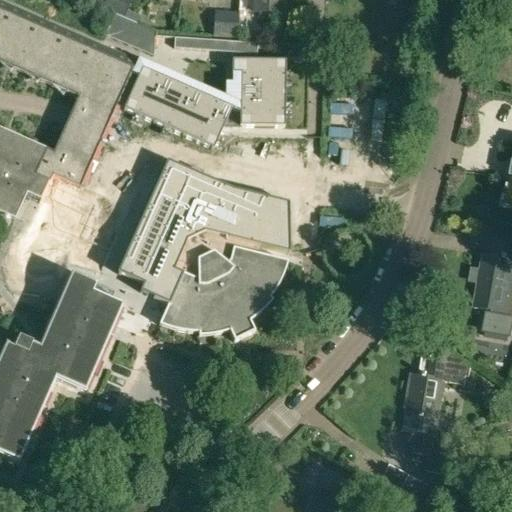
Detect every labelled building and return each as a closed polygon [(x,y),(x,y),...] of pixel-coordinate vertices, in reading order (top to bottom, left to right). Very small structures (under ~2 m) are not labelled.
[(106,0),(103,9),(113,14),(119,0),(106,0)] [(119,0),(113,14),(115,14),(138,25),(140,18),(127,12),(132,0),(119,0)] [(283,14),(283,0),(253,0),(253,13),(283,14)] [(0,65),(77,100),(75,106),(68,120),(65,127),(53,156),(45,152),(34,177),(50,184),(53,177),(80,188),(104,135),(130,75),(135,64),(0,4),(0,65)] [(239,14),(216,13),(214,37),(237,38),(239,14)] [(156,33),(138,25),(115,14),(105,37),(154,57),(156,33)] [(264,30),(280,29),(279,19),(263,20),(264,30)] [(140,72),(123,112),(212,152),(225,123),(238,130),(283,130),(284,64),(230,64),(230,77),(239,77),(239,117),(229,113),(230,111),(140,72)] [(34,177),(45,152),(0,131),(0,215),(29,229),(28,232),(56,244),(80,188),(53,177),(50,184),(34,177)] [(279,265),(280,263),(225,249),(227,241),(288,256),(288,217),(287,213),(285,210),(283,207),(280,205),(277,203),(232,192),(179,169),(175,168),(172,168),(168,169),(165,171),(162,174),(161,177),(117,275),(143,286),(140,294),(168,307),(161,321),(164,322),(167,323),(170,324),(172,325),(175,326),(173,333),(178,334),(184,335),(189,335),(194,336),(199,336),(199,332),(202,332),(204,332),(207,331),(210,331),(212,331),(214,338),(217,337),(220,336),(223,336),(226,335),(229,334),(233,344),(254,334),(249,324),(252,322),(254,320),(256,318),(259,316),(261,314),(256,309),(258,307),(260,305),(262,303),(264,301),(266,299),(268,302),(272,297),(275,293),(277,289),(280,284),(282,279),(275,276),(276,274),(277,271),(278,268),(279,265)] [(482,258),(480,270),(473,311),(493,314),(492,318),(487,317),(485,330),(484,334),(509,339),(510,334),(511,324),(511,321),(511,316),(511,277),(510,277),(511,267),(511,248),(495,246),(493,260),(482,258)] [(5,350),(0,362),(0,456),(17,464),(54,381),(83,394),(121,308),(90,296),(95,287),(72,279),(34,363),(5,350)] [(469,378),(471,367),(471,366),(433,341),(430,364),(426,363),(423,379),(414,377),(405,433),(409,434),(406,452),(410,453),(410,454),(427,457),(425,473),(444,476),(449,449),(438,448),(440,438),(435,437),(444,384),(464,387),(466,378),(469,378)] [(428,486),(409,476),(400,494),(419,504),(424,496),(428,486)] [(428,486),(424,496),(419,504),(432,511),(445,490),(430,482),(428,486)] [(367,511),(370,497),(336,491),(333,504),(316,501),(314,511),(355,511),(356,509),(367,511)]
